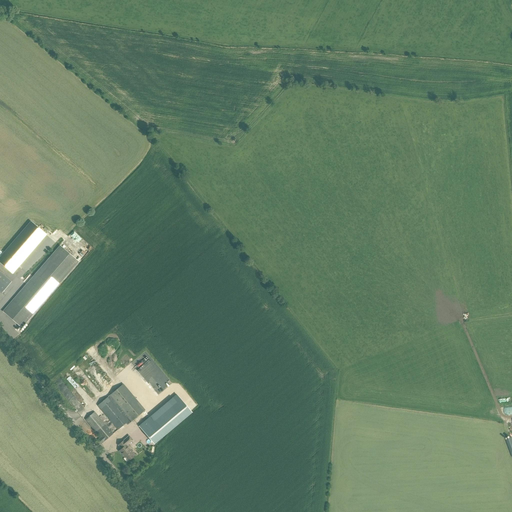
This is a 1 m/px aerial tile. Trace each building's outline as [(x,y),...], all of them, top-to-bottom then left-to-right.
[(4,252),(20,266),(47,235),(39,228),(31,221),(4,251),(4,252)] [(60,245),(2,311),(22,328),(79,262),(60,245)] [(0,271),(0,290),(9,279),(0,271)] [(81,363),(83,361),(82,360),(85,358),(81,353),(76,357),(81,363)] [(98,393),(78,369),(74,372),(94,396),(98,393)] [(101,387),(107,382),(101,376),(96,381),(101,387)] [(58,388),(61,393),(67,390),(65,384),(58,388)] [(123,384),(98,406),(118,430),(126,423),(128,425),(145,410),(123,384)] [(139,426),(153,443),(190,411),(177,395),(139,426)] [(99,446),(113,434),(95,412),(85,420),(100,438),(96,442),(99,446)] [(133,441),(129,436),(118,445),(121,449),(119,451),(123,456),(124,455),(129,460),(135,455),(127,446),(133,441)]
